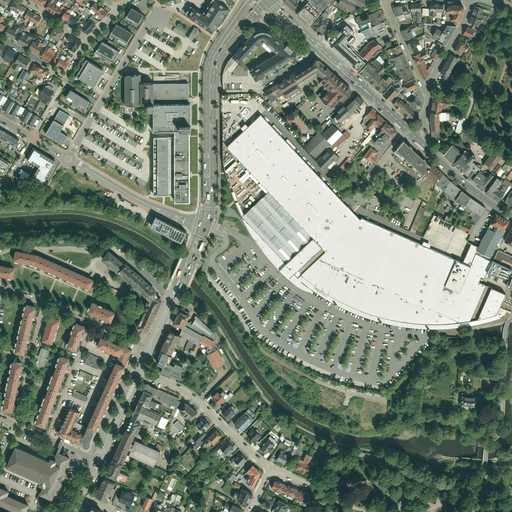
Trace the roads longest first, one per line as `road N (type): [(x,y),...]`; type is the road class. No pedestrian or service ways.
road 1 (residential): [(173,296),(109,242),(92,251),(16,246),(0,253)]
road 2 (tertiary): [(227,35),(209,79),(204,224)]
road 3 (residential): [(270,467),(189,393),(139,368)]
road 4 (residential): [(70,154),(158,17)]
road 5 (residential): [(73,160),(142,201),(204,224)]
road 6 (residential): [(42,299),(15,424)]
road 7 (tertiary): [(321,49),(414,136)]
road 8 (tertiary): [(414,136),(511,216)]
road 9 (residential): [(92,321),(46,438)]
